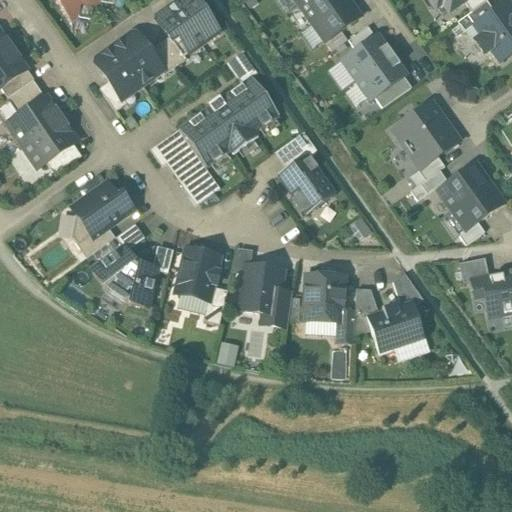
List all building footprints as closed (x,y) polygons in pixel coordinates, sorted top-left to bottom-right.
[(54,0),(71,23),(77,19),(87,20),(89,10),(99,3),(109,5),(110,0),(54,0)] [(195,1),(193,0),(181,0),(174,5),(156,18),(156,23),(168,40),(182,60),(183,59),(218,34),(195,1)] [(291,0),(298,9),(310,0),(291,0)] [(347,1),(346,0),(310,0),(298,9),(311,26),(347,1)] [(463,3),(467,0),(429,0),(436,9),(442,4),(449,13),(463,3)] [(467,0),(463,3),(471,14),(486,4),(490,0),(467,0)] [(360,19),(347,1),(311,26),(324,45),(360,19)] [(474,27),(493,13),(486,4),(470,15),(457,25),(464,34),(474,27)] [(511,15),(505,5),(493,13),(474,27),(481,37),(474,43),(483,56),(491,51),(500,64),(511,55),(511,15)] [(353,52),(372,39),(367,30),(347,44),(353,52)] [(0,59),(11,52),(0,35),(0,59)] [(353,52),(338,62),(353,83),(393,56),(378,35),(372,39),(353,52)] [(148,54),(136,36),(131,36),(112,48),(141,89),(161,74),(162,73),(148,54)] [(182,60),(168,40),(158,47),(174,70),(185,62),(183,59),(182,60)] [(174,70),(158,47),(148,54),(162,73),(161,74),(164,78),(174,70)] [(141,89),(112,48),(96,60),(95,65),(108,84),(121,102),(122,102),(141,89)] [(11,52),(0,59),(0,90),(26,72),(11,52)] [(241,54),(226,65),(242,86),(251,80),(257,76),(241,54)] [(408,78),(393,56),(353,83),(368,106),(375,101),(404,81),(408,78)] [(26,72),(0,90),(7,101),(32,83),(33,82),(26,72)] [(218,99),(206,108),(208,110),(177,132),(190,149),(205,171),(229,154),(232,158),(257,140),(254,136),(278,119),(251,80),(242,86),(220,102),(218,99)] [(411,90),(404,81),(375,101),(381,110),(411,90)] [(7,101),(6,102),(18,118),(44,101),(32,83),(7,101)] [(121,102),(108,84),(99,91),(115,114),(126,106),(122,102),(121,102)] [(18,118),(6,127),(20,147),(60,120),(46,100),(18,118)] [(459,145),(431,105),(392,133),(420,172),(437,160),(459,145)] [(60,120),(20,147),(36,171),(45,165),(72,147),(76,144),(60,120)] [(177,132),(149,152),(161,169),(165,167),(181,155),(190,149),(177,132)] [(303,135),(293,142),(304,157),(306,156),(309,161),(317,155),(303,135)] [(293,142),(273,156),(285,171),(304,157),(293,142)] [(72,147),(45,165),(54,178),(81,159),(72,147)] [(205,171),(190,149),(181,155),(204,188),(213,182),(205,171)] [(181,155),(165,167),(188,199),(204,188),(181,155)] [(309,161),(306,156),(304,157),(285,171),(276,177),(293,201),(303,215),(305,218),(335,197),(309,161)] [(444,170),(437,160),(420,172),(407,182),(414,191),(439,173),(444,170)] [(452,214),(489,187),(475,166),(437,193),(452,214)] [(446,183),(439,173),(414,191),(410,194),(417,203),(446,183)] [(204,188),(188,199),(195,208),(219,191),(213,182),(204,188)] [(105,187),(71,211),(75,216),(73,230),(86,232),(89,235),(93,241),(107,231),(131,213),(121,198),(115,202),(105,187)] [(503,206),(489,187),(452,214),(466,233),(477,225),(503,206)] [(303,215),(293,201),(291,203),(300,217),(303,215)] [(484,235),(477,225),(466,233),(458,239),(465,248),(484,235)] [(86,232),(73,230),(71,241),(74,246),(89,235),(86,232)] [(93,241),(89,235),(74,246),(85,262),(104,248),(114,241),(107,231),(93,241)] [(114,241),(104,248),(111,258),(123,250),(116,240),(114,241)] [(137,270),(131,266),(134,265),(123,250),(111,258),(91,273),(102,288),(102,287),(107,290),(105,292),(123,304),(124,302),(129,305),(129,306),(146,310),(156,272),(138,268),(137,270)] [(218,260),(185,253),(175,296),(206,304),(208,304),(211,290),(212,286),(214,287),(217,275),(215,274),(218,260)] [(471,283),(488,280),(484,261),(459,266),(463,286),(472,285),(471,283)] [(281,274),(245,269),(239,313),(263,317),(274,318),(275,318),(278,294),(281,274)] [(488,320),(511,315),(511,293),(509,276),(488,280),(471,283),(472,285),(475,302),(484,300),(488,320)] [(422,303),(404,277),(392,285),(400,308),(411,304),(413,309),(422,303)] [(343,280),(305,279),(303,324),(336,326),(341,326),(342,314),(343,280)] [(211,290),(208,304),(206,304),(202,325),(218,329),(226,294),(211,290)] [(370,293),(355,292),(354,315),(353,320),(365,320),(377,315),(370,293)] [(291,296),(278,294),(275,318),(274,318),(272,329),(286,331),(291,296)] [(395,307),(381,312),(381,314),(377,315),(365,320),(378,357),(424,342),(413,309),(411,304),(400,308),(396,309),(395,307)] [(354,315),(342,314),(341,326),(336,326),(336,345),(352,346),(353,320),(354,315)] [(274,318),(263,317),(261,328),(272,329),(274,318)] [(221,344),(216,365),(232,369),(237,348),(221,344)]
